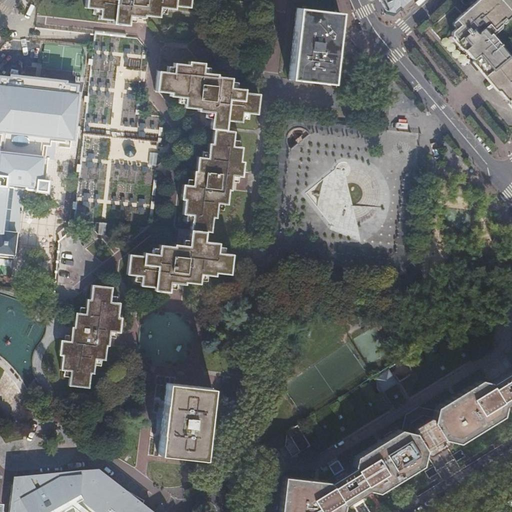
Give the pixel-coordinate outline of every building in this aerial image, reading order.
[(85,0),(84,7),(93,8),(99,9),(98,15),(98,19),(112,20),(112,23),(127,25),(127,22),(128,15),(134,16),(143,17),(143,15),(157,17),(158,14),(158,7),(165,8),(173,9),(173,6),(188,7),(188,0),(85,0)] [(380,0),(386,10),(393,12),(405,0),(380,0)] [(511,0),(475,0),(454,19),(458,24),(450,32),(450,35),(483,74),(506,54),(498,45),(498,44),(489,34),(500,24),(499,22),(510,12),(511,10),(511,0)] [(339,13),(296,8),(288,79),(331,84),(339,13)] [(511,61),(506,54),(483,74),(511,107),(511,61)] [(128,254),(126,274),(134,275),(140,276),(140,282),(139,286),(154,287),(153,290),(168,292),(169,289),(170,282),(176,283),(184,284),(184,282),(199,284),(199,280),(200,274),(206,275),(214,276),(215,273),(229,274),(232,254),(223,253),(217,252),(218,246),(218,243),(204,241),(205,231),(210,232),(212,217),(215,218),(216,209),(217,203),(223,204),(226,204),(228,190),(230,190),(231,182),(231,175),(238,176),(241,176),(243,162),(240,161),(241,147),(238,146),(232,146),(232,139),(233,131),(225,130),(226,120),(240,122),(241,119),(241,112),(247,113),(256,114),(258,94),(244,92),(244,89),(236,88),(229,87),(230,81),(230,77),(216,76),(216,74),(208,73),(202,72),(202,66),(203,63),(188,61),(187,64),(173,63),(172,66),(172,72),(165,71),(157,71),(155,91),(169,93),(169,96),(177,97),(184,97),(183,104),(182,107),(197,109),(197,111),(205,111),(211,112),(211,118),(210,128),(213,129),(211,143),(208,143),(207,151),(206,157),(200,157),(197,156),(195,171),(193,171),(192,179),(192,185),(185,185),(182,184),(180,199),(183,199),(182,214),(185,214),(191,215),(191,221),(189,240),(188,246),(182,245),(173,244),(173,246),(159,244),(158,248),(158,254),(151,253),(143,252),(143,256),(128,254)] [(23,71),(22,84),(8,82),(2,131),(0,130),(0,258),(10,260),(13,234),(0,232),(0,211),(3,187),(1,187),(2,183),(23,186),(23,191),(43,193),(45,182),(42,182),(45,160),(41,159),(45,127),(60,129),(66,76),(23,71)] [(353,235),(349,171),(340,158),(339,143),(343,140),(343,139),(334,126),(318,127),(312,132),(307,126),(303,129),(294,130),(289,134),(296,144),(289,150),(289,156),(300,171),(301,176),(308,176),(314,184),(314,187),(306,192),(336,233),(336,236),(353,235)] [(149,152),(148,164),(156,165),(157,153),(149,152)] [(99,222),(98,235),(105,235),(106,223),(99,222)] [(68,386),(88,388),(90,373),(93,374),(94,365),(95,359),(101,360),(104,360),(106,346),(108,346),(109,338),(109,331),(116,332),(119,332),(121,317),(118,317),(119,303),(116,302),(110,301),(110,295),(111,287),(91,285),(89,299),(86,299),(85,307),(84,313),(78,313),(75,312),(73,327),(71,327),(70,335),(70,341),(63,341),(60,340),(58,355),(61,355),(60,370),(63,370),(69,371),(69,377),(68,386)] [(511,362),(511,361),(511,362),(511,367),(490,379),(487,382),(476,380),(432,406),(431,410),(416,407),(415,407),(404,414),(403,421),(400,429),(398,428),(393,431),(353,455),(351,465),(327,480),(282,476),(278,511),(340,511),(343,504),(348,501),(351,505),(364,497),(362,492),(367,489),(377,492),(420,465),(424,449),(426,451),(430,449),(438,443),(439,439),(453,444),(465,437),(497,417),(500,406),(506,403),(508,407),(511,404),(511,362)] [(374,377),(383,392),(396,383),(388,369),(374,377)] [(249,380),(228,378),(226,388),(247,391),(249,380)] [(211,388),(166,383),(163,409),(161,427),(158,454),(203,459),(211,388)] [(287,431),(299,451),(309,445),(297,425),(287,431)] [(150,511),(141,505),(143,500),(116,485),(96,469),(12,477),(7,511),(45,511),(78,494),(81,496),(77,501),(90,511),(150,511)] [(45,511),(63,511),(72,507),(78,511),(90,511),(77,501),(81,496),(78,494),(45,511)]
